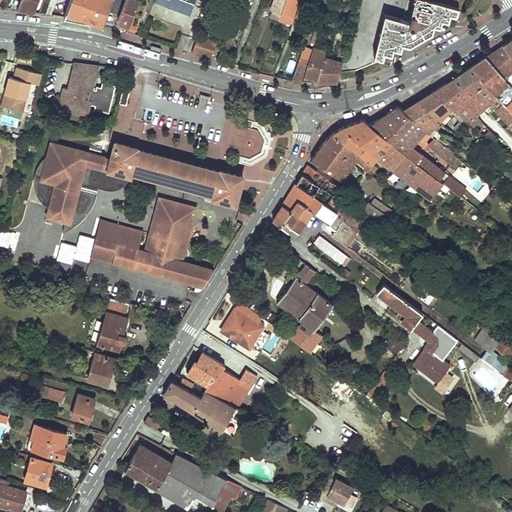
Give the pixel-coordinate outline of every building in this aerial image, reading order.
[(20,0),(17,9),(33,12),(37,0),(20,0)] [(125,0),(111,0),(108,10),(119,14),(125,0)] [(125,0),(119,14),(117,20),(129,25),(138,0),(125,0)] [(192,0),(163,0),(189,9),(192,0)] [(274,0),(271,10),(272,11),(269,16),(278,20),(279,19),(285,0),(274,0)] [(298,1),(295,0),(285,0),(279,19),(290,23),(298,1)] [(340,71),(355,69),(391,54),(393,46),(400,48),(401,41),(409,43),(431,30),(433,23),(439,24),(456,13),(458,4),(441,0),(358,0),(351,28),(344,55),(340,71)] [(245,7),(239,5),(236,13),(242,15),(245,7)] [(342,24),(340,31),(349,34),(351,28),(342,24)] [(211,59),(217,41),(198,35),(192,52),(211,59)] [(503,45),(511,56),(511,38),(511,39),(503,45)] [(300,57),(308,60),(313,48),(304,45),(300,57)] [(511,73),(511,56),(503,45),(495,50),(485,57),(503,78),(511,72),(511,73)] [(326,50),(313,47),(313,48),(308,60),(300,57),(291,81),(297,81),(317,81),(324,56),(326,50)] [(344,55),(339,53),(337,60),(325,57),(324,56),(317,81),(328,81),(338,80),(340,71),(344,55)] [(511,87),(503,78),(485,57),(479,61),(469,67),(511,112),(511,87)] [(98,63),(75,60),(68,86),(64,85),(59,102),(62,106),(85,111),(88,109),(90,101),(95,103),(94,106),(109,110),(111,100),(115,85),(116,82),(102,79),(101,84),(97,83),(96,87),(92,86),(98,63)] [(465,91),(482,110),(489,104),(509,124),(511,121),(511,112),(469,67),(463,72),(454,78),(465,91)] [(28,79),(8,74),(3,91),(6,91),(3,104),(21,109),(28,79)] [(432,92),(450,109),(465,91),(454,78),(443,85),(432,92)] [(115,85),(111,100),(118,102),(126,104),(130,89),(122,87),(115,85)] [(465,91),(450,109),(454,112),(463,101),(477,116),(482,110),(465,91)] [(450,109),(432,92),(424,97),(417,102),(438,122),(450,109)] [(463,101),(454,112),(462,119),(466,122),(491,144),(497,138),(477,116),(463,101)] [(412,105),(403,111),(429,133),(433,128),(438,122),(417,102),(412,105)] [(451,165),(457,157),(441,143),(429,133),(403,111),(398,106),(384,115),(369,124),(405,153),(411,146),(419,136),(451,165)] [(431,199),(443,183),(415,161),(405,153),(369,124),(362,119),(347,125),(341,127),(332,133),(359,153),(364,146),(378,157),(431,199)] [(462,119),(455,127),(459,130),(466,122),(462,119)] [(429,133),(441,143),(445,139),(433,128),(429,133)] [(359,153),(332,133),(323,142),(317,151),(311,160),(321,167),(331,174),(341,181),(356,160),(365,167),(364,168),(371,174),(377,167),(373,164),(359,153)] [(62,145),(63,141),(51,137),(48,147),(51,148),(57,146),(62,145)] [(110,164),(131,170),(133,166),(216,189),(215,193),(237,199),(244,171),(222,165),(222,166),(139,143),(139,142),(117,137),(117,138),(110,164)] [(92,161),(102,163),(105,152),(63,141),(62,145),(57,146),(51,148),(48,147),(47,150),(42,155),(37,162),(35,168),(42,170),(41,174),(55,178),(48,203),(46,211),(64,216),(61,227),(64,226),(74,221),(79,217),(85,211),(93,189),(76,184),(78,176),(79,176),(81,176),(82,177),(84,176),(86,176),(87,175),(88,174),(89,172),(92,161)] [(364,146),(359,153),(373,164),(378,157),(364,146)] [(405,153),(415,161),(422,154),(411,146),(405,153)] [(107,165),(110,154),(105,152),(102,163),(107,165)] [(415,161),(443,183),(447,177),(443,174),(445,172),(422,154),(415,161)] [(93,189),(102,163),(92,161),(89,172),(88,174),(87,175),(86,176),(84,176),(82,177),(81,176),(79,176),(78,176),(76,184),(93,189)] [(302,174),(296,184),(321,201),(337,213),(336,215),(364,236),(367,232),(361,228),(364,223),(332,198),(340,187),(328,178),(317,171),(308,165),(302,174)] [(321,167),(317,171),(328,178),(331,174),(321,167)] [(42,170),(35,168),(34,170),(34,178),(35,186),(39,193),(44,200),(48,203),(55,178),(41,174),(42,170)] [(289,194),(283,205),(304,220),(311,210),(313,212),(321,201),(296,184),(289,194)] [(225,236),(207,265),(184,259),(186,254),(182,247),(180,247),(192,203),(162,195),(148,249),(141,247),(146,229),(103,217),(93,253),(206,284),(246,222),(230,212),(217,231),(225,236)] [(357,196),(351,204),(380,225),(387,215),(370,203),(367,201),(366,202),(357,196)] [(371,202),(392,216),(395,212),(374,198),(370,197),(367,201),(370,203),(371,202)] [(364,236),(336,215),(337,213),(321,201),(313,212),(328,222),(333,229),(334,230),(332,236),(347,247),(354,237),(372,251),(377,246),(364,236)] [(273,220),(295,237),(304,224),(302,223),(304,220),(283,205),(277,213),(273,220)] [(370,228),(364,223),(361,228),(367,232),(370,228)] [(0,227),(0,244),(8,247),(13,231),(0,227)] [(319,235),(314,242),(344,265),(349,257),(319,235)] [(314,329),(333,303),(306,283),(313,275),(316,271),(306,263),(277,302),(302,321),(289,337),(309,352),(322,336),(314,329)] [(75,271),(59,266),(54,284),(71,288),(75,271)] [(101,297),(102,293),(111,295),(110,299),(131,305),(136,306),(141,287),(114,280),(114,281),(75,271),(71,288),(101,297)] [(316,271),(313,275),(340,295),(342,291),(316,271)] [(414,292),(422,280),(413,274),(411,276),(409,275),(407,278),(409,280),(405,285),(414,292)] [(414,292),(426,301),(427,299),(426,299),(434,289),(422,280),(414,292)] [(376,293),(397,308),(393,314),(411,328),(412,327),(431,341),(413,363),(438,382),(450,366),(431,352),(441,340),(432,333),(434,331),(418,319),(422,313),(383,283),(376,293)] [(430,302),(438,291),(434,289),(426,299),(427,299),(430,302)] [(97,343),(119,348),(121,340),(123,341),(125,340),(126,338),(126,337),(125,336),(124,334),(121,334),(123,327),(125,327),(131,305),(110,299),(97,343)] [(235,308),(221,330),(249,348),(263,326),(235,308)] [(486,326),(477,338),(484,343),(493,331),(486,326)] [(239,380),(245,370),(238,366),(243,359),(243,355),(203,331),(193,346),(202,352),(224,366),(222,369),(239,380)] [(511,350),(511,345),(493,331),(484,343),(488,350),(490,352),(495,345),(508,355),(511,350)] [(389,338),(384,345),(396,354),(401,348),(389,338)] [(488,350),(482,359),(510,380),(511,376),(511,368),(490,352),(488,350)] [(96,351),(87,379),(107,385),(110,376),(107,376),(113,356),(96,351)] [(235,407),(237,408),(256,377),(245,370),(239,380),(222,369),(224,366),(202,352),(197,361),(195,365),(193,363),(192,364),(187,373),(207,384),(204,390),(235,407)] [(243,359),(238,366),(245,370),(250,362),(243,358),(243,359)] [(250,362),(245,370),(256,377),(259,372),(262,366),(252,360),(250,362)] [(262,366),(259,372),(267,378),(269,376),(273,378),(275,375),(262,366)] [(392,377),(384,371),(366,395),(374,400),(392,377)] [(34,376),(22,373),(21,378),(33,382),(34,376)] [(67,383),(45,376),(40,394),(62,401),(67,383)] [(179,384),(172,380),(163,393),(222,430),(229,417),(235,407),(204,390),(201,396),(190,390),(193,384),(182,378),(179,384)] [(78,393),(72,415),(88,420),(95,398),(78,393)] [(160,412),(153,408),(144,423),(155,429),(160,423),(155,419),(160,412)] [(160,412),(155,419),(160,423),(165,415),(160,412)] [(9,416),(0,413),(0,419),(7,422),(9,416)] [(423,416),(418,423),(426,429),(431,421),(423,416)] [(240,424),(229,417),(222,430),(233,437),(240,424)] [(31,448),(62,457),(66,446),(62,446),(66,433),(34,423),(31,432),(32,434),(31,437),(29,438),(27,446),(28,448),(31,449),(31,448)] [(180,443),(201,454),(208,441),(187,430),(180,443)] [(235,496),(241,486),(227,478),(217,473),(197,463),(176,453),(171,462),(140,445),(125,470),(187,507),(195,493),(224,509),(231,496),(235,496)] [(52,462),(31,456),(25,480),(46,485),(52,462)] [(0,504),(21,511),(26,491),(8,486),(9,480),(0,477),(0,504)] [(326,477),(316,496),(325,501),(327,496),(338,502),(344,505),(353,488),(336,479),(334,482),(326,477)] [(327,496),(325,501),(335,506),(338,502),(327,496)] [(284,507),(268,499),(261,511),(281,511),(284,507)]
